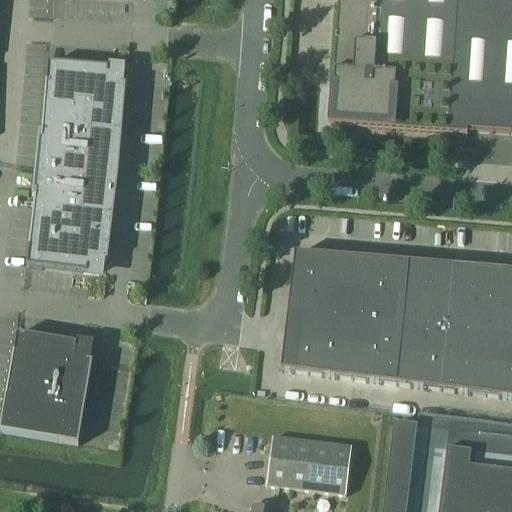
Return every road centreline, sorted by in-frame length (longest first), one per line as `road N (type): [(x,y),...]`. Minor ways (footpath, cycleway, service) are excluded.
road 1 (unclassified): [(511,197),(253,171)]
road 2 (unclassified): [(20,35),(255,55)]
road 3 (unclassified): [(194,327),(0,305)]
road 4 (unclassified): [(194,327),(226,312),(239,207),(253,171)]
